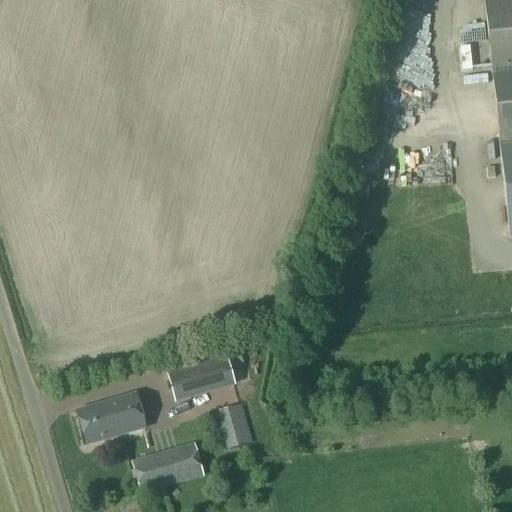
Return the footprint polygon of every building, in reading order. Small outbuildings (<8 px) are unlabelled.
[(408,20),(404,19),(409,0),(399,0),(388,38),(402,42),(408,20)] [(511,0),(486,0),(499,111),(493,111),(507,241),(511,240),(511,0)] [(238,400),(229,368),(211,374),(220,406),(238,400)] [(136,397),(77,413),(87,447),(145,430),(136,397)] [(248,445),(238,409),(216,415),(226,451),(248,445)] [(182,455),(133,469),(140,495),(189,481),(182,455)]
